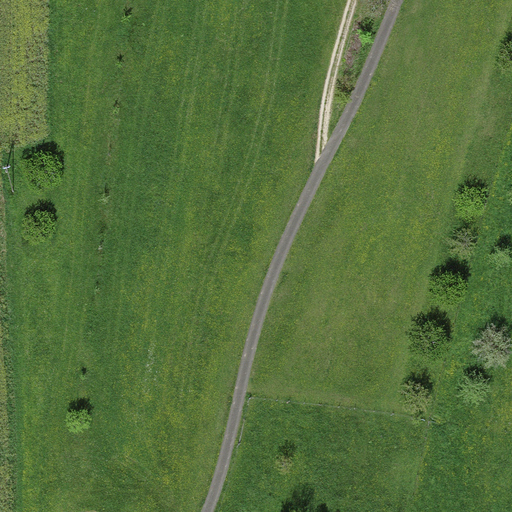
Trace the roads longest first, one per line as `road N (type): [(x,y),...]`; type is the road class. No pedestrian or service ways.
road 1 (track): [(398,0),(283,244),(206,511)]
road 2 (track): [(321,169),(323,109),(357,0)]
